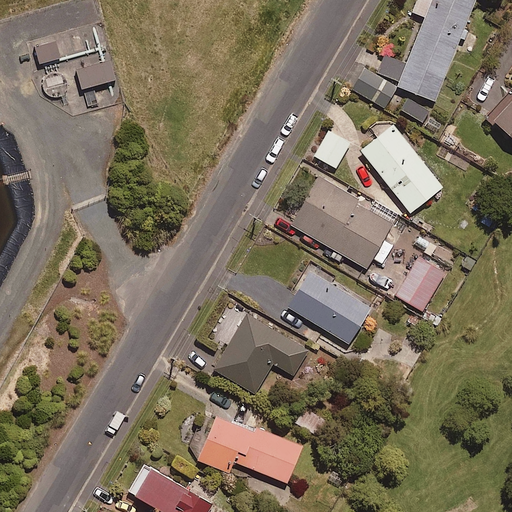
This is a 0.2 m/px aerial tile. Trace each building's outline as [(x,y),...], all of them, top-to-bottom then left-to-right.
[(432,97),(456,34),(462,36),(465,27),(460,24),(469,0),(412,0),(409,8),(421,12),(402,59),(381,51),(374,69),(395,77),(393,82),(432,97)] [(36,50),(41,68),(63,63),(58,44),(36,50)] [(78,72),(85,95),(117,85),(111,63),(78,72)] [(359,66),(349,87),(383,105),(394,84),(359,66)] [(511,81),(488,120),(511,134),(511,81)] [(402,93),(396,105),(423,121),(430,110),(402,93)] [(439,183),(388,120),(356,146),(407,208),(439,183)] [(347,140),(324,127),(310,152),(333,164),(347,140)] [(286,220),(362,264),(394,209),(372,196),(365,207),(354,201),(357,197),(313,172),(286,220)] [(445,268),(398,239),(384,261),(405,274),(393,292),(419,309),(445,268)] [(367,304),(305,266),(283,302),(345,340),(367,304)] [(306,344),(244,309),(211,365),(252,389),(269,360),(290,372),(306,344)] [(302,440),(216,405),(197,452),(228,464),(231,455),(287,477),(302,440)] [(203,511),(212,496),(146,458),(131,486),(159,501),(152,511),(203,511)]
